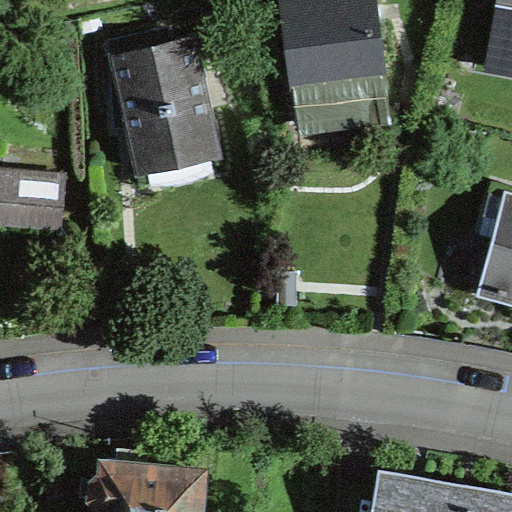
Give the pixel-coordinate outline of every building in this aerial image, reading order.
[(296,0),(284,2),(294,81),(383,70),(373,0),(296,0)] [(511,0),(496,0),(482,69),(511,74),(511,0)] [(80,17),(83,31),(100,28),(97,14),(80,17)] [(161,40),(159,29),(124,36),(111,39),(116,111),(127,110),(139,168),(218,151),(192,34),(161,40)] [(0,217),(56,222),(60,175),(0,169),(0,217)] [(478,231),(493,235),(504,194),(489,190),(478,231)] [(511,196),(504,194),(493,235),(480,286),(507,294),(511,294),(511,196)] [(103,499),(101,511),(194,511),(199,468),(147,464),(147,460),(117,457),(107,456),(105,472),(100,471),(93,478),(92,492),(99,498),(103,499)] [(511,511),(511,496),(418,480),(376,473),(374,483),(339,476),(335,511),(511,511)]
